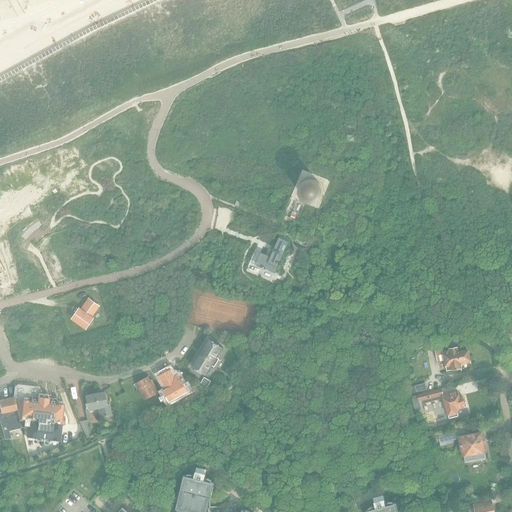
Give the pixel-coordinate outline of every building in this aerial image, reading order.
[(301,193),(302,194),(302,195),(303,196),(304,197),(305,198),(306,198),(307,199),(309,199),(310,199),(311,199),(313,199),(314,199),(315,198),(316,197),(317,197),(318,196),(319,195),(319,194),(320,193),(320,191),(320,190),(320,185),(319,184),(318,183),(317,182),(317,181),(316,180),(315,180),(313,179),(312,179),(311,179),(310,179),(309,179),(308,179),(306,180),(305,180),(304,181),(303,182),(303,183),(302,184),(301,185),(301,186),(301,188),(300,189),(301,190),(301,192),(301,193)] [(260,253),(255,263),(265,268),(274,272),(287,241),(278,237),(270,257),(260,253)] [(89,318),(98,306),(89,300),(80,311),(75,317),(86,325),(90,318),(89,318)] [(208,339),(192,366),(195,368),(194,370),(201,375),(202,372),(205,374),(222,347),(208,339)] [(461,364),(471,362),(468,351),(465,349),(464,350),(463,345),(443,350),(443,347),(435,348),(437,361),(445,359),(447,370),(461,367),(461,364)] [(169,370),(160,375),(168,390),(166,391),(169,398),(185,389),(177,376),(174,378),(169,370)] [(139,388),(145,398),(156,392),(149,379),(148,376),(138,381),(142,387),(139,388)] [(207,386),(210,381),(204,377),(201,382),(207,386)] [(417,392),(427,389),(425,383),(415,385),(417,392)] [(14,387),(13,397),(19,419),(22,419),(21,426),(27,426),(26,436),(58,440),(62,404),(56,403),(56,398),(47,397),(48,394),(38,393),(39,387),(25,385),(17,384),(14,387)] [(457,390),(443,394),(442,388),(417,395),(413,396),(416,410),(421,409),(419,401),(443,394),(449,418),(458,416),(457,409),(467,406),(465,399),(462,398),(459,398),(457,390)] [(103,392),(85,395),(87,408),(85,408),(87,419),(79,421),(85,437),(91,436),(88,421),(91,420),(89,409),(98,407),(99,417),(110,415),(108,405),(105,405),(103,392)] [(0,409),(1,412),(0,412),(0,423),(2,432),(5,439),(11,438),(9,431),(21,428),(19,419),(13,397),(0,400),(0,409)] [(72,429),(73,432),(60,437),(62,444),(75,439),(82,437),(78,427),(72,429)] [(458,430),(438,435),(440,445),(448,444),(447,441),(459,438),(462,455),(463,454),(465,462),(485,458),(484,451),(485,451),(484,444),(486,444),(485,439),(483,439),(482,433),(459,437),(458,430)] [(179,501),(176,510),(183,511),(204,511),(206,507),(210,507),(210,500),(214,482),(204,476),(206,470),(196,467),(194,474),(183,474),(179,492),(175,499),(179,501)] [(398,511),(395,502),(384,502),(382,495),(373,498),(374,505),(365,510),(365,511),(398,511)] [(493,511),(492,505),(491,500),(476,504),(477,509),(474,509),(474,511),(493,511)]
